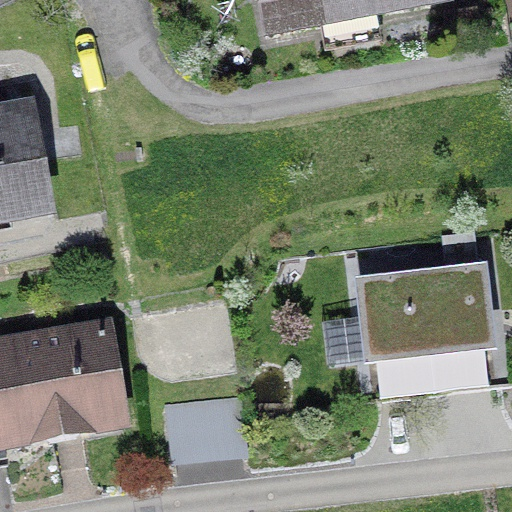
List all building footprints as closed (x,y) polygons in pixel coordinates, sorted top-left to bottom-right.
[(255,0),(262,37),(318,26),(316,11),(369,1),(372,16),(444,2),(443,0),(255,0)] [(0,113),(0,220),(42,213),(23,109),(0,113)] [(482,273),(363,285),(371,365),(490,353),(482,273)] [(102,335),(0,352),(0,446),(118,426),(102,335)] [(172,468),(250,461),(245,403),(166,410),(172,468)]
